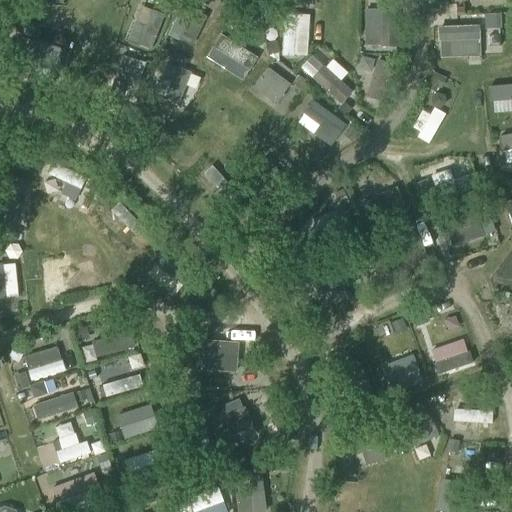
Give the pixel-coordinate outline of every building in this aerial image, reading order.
[(171,39),(195,44),(202,11),(178,6),(171,39)] [(309,56),(310,14),(281,13),(280,55),(309,56)] [(479,55),(478,24),(436,25),(437,56),(479,55)] [(218,34),(204,56),(242,79),(255,57),(218,34)] [(165,49),(160,60),(171,64),(175,53),(165,49)] [(340,80),(347,74),(330,56),(309,76),(338,105),(351,92),(340,80)] [(282,94),(289,99),(296,88),(266,66),(251,88),(274,104),(282,94)] [(489,112),(511,110),(511,85),(488,86),(489,112)] [(293,121),(324,148),(344,126),(312,99),(293,121)] [(410,131),(433,142),(447,114),(433,107),(430,114),(421,109),(410,131)] [(3,228),(12,229),(19,178),(11,177),(3,228)] [(438,217),(428,220),(433,234),(442,230),(438,217)] [(478,220),(455,222),(457,240),(479,237),(478,220)] [(351,255),(343,258),(347,269),(355,266),(351,255)] [(63,292),(98,285),(92,259),(57,266),(63,292)] [(0,263),(0,297),(16,298),(15,263),(0,263)] [(511,301),(498,302),(498,315),(511,314),(511,301)] [(117,333),(91,340),(96,357),(122,350),(117,333)] [(200,340),(200,372),(236,371),(235,339),(200,340)] [(458,341),(429,350),(433,362),(462,353),(458,341)] [(24,354),(28,380),(65,373),(60,347),(24,354)] [(377,366),(386,393),(422,381),(413,354),(377,366)] [(106,375),(114,397),(135,390),(127,368),(106,375)] [(17,387),(28,385),(26,371),(14,373),(17,387)] [(30,396),(45,395),(44,381),(29,382),(30,396)] [(492,386),(482,388),(484,400),(494,399),(492,386)] [(30,404),(35,420),(76,407),(71,391),(30,404)] [(452,404),(452,430),(467,430),(466,403),(452,404)] [(400,424),(409,447),(439,436),(430,413),(400,424)] [(90,453),(86,440),(76,443),(70,421),(54,426),(60,448),(53,450),(57,463),(90,453)] [(375,434),(344,446),(354,471),(385,458),(375,434)] [(181,459),(171,462),(175,473),(184,469),(181,459)] [(177,511),(227,511),(217,486),(175,504),(177,511)] [(367,511),(370,496),(343,492),(340,511),(367,511)]
